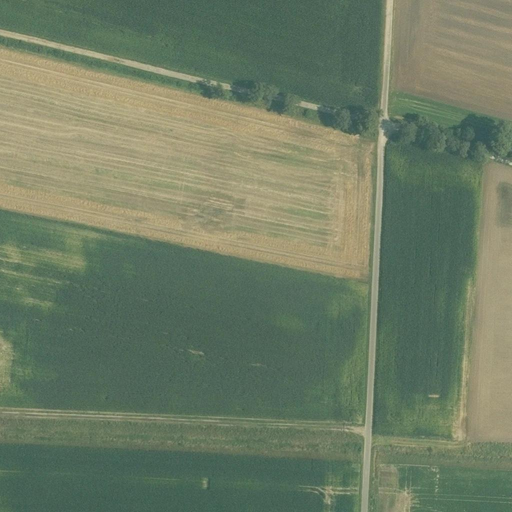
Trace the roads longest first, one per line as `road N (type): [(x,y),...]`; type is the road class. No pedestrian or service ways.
road 1 (track): [(0,34),(385,127)]
road 2 (unclassified): [(366,511),(385,127)]
road 3 (track): [(370,432),(0,416)]
road 4 (track): [(385,127),(511,162)]
road 5 (track): [(385,127),(391,0)]
